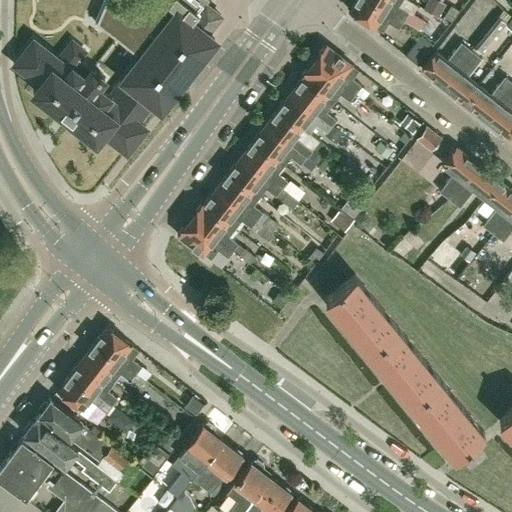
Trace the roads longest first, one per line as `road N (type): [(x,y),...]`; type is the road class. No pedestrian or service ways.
road 1 (tertiary): [(423,511),(86,262)]
road 2 (unclassified): [(86,262),(288,0)]
road 3 (residential): [(314,0),(511,164)]
road 4 (tertiary): [(86,262),(51,224),(0,136)]
road 5 (residential): [(0,380),(86,262)]
